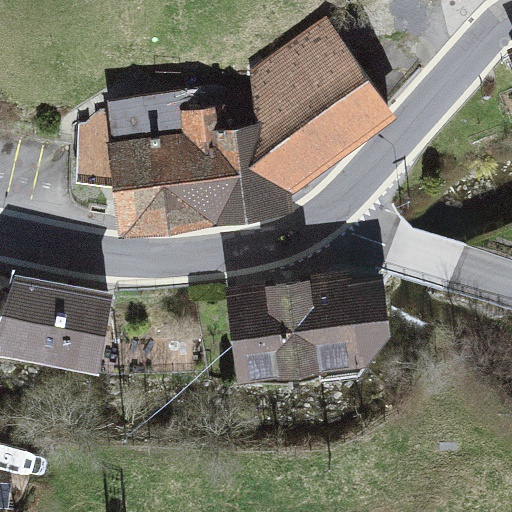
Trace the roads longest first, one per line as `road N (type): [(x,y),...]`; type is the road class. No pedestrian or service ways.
road 1 (tertiary): [(0,237),(144,259),(268,245),(320,223)]
road 2 (tertiary): [(320,223),(511,15)]
road 3 (residential): [(511,291),(320,223)]
